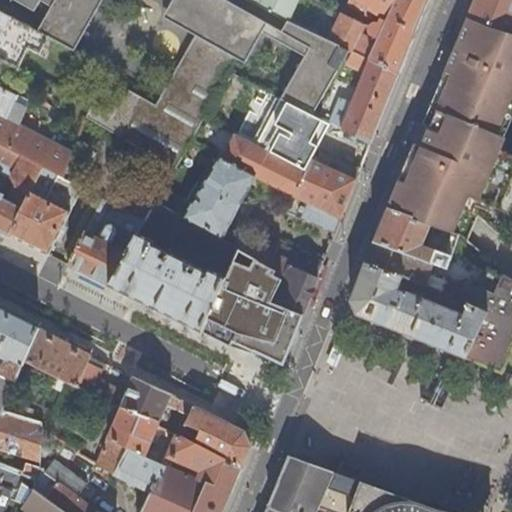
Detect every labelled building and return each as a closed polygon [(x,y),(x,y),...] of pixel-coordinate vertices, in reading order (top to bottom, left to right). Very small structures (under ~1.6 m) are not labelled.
[(14,0),(34,11),(40,0),(53,7),(37,31),(74,51),(102,0),(14,0)] [(282,99),(293,104),(314,114),(350,48),(291,20),(254,0),(173,0),(164,18),(196,36),(190,48),(231,72),(239,59),(246,63),(263,33),(306,55),(282,99)] [(254,0),(291,20),(299,0),(254,0)] [(371,59),(400,73),(428,0),(351,0),(349,4),(372,15),(374,11),(388,18),(377,45),(358,36),(352,49),(371,59)] [(511,0),(476,0),(469,19),(484,24),(511,33),(511,0)] [(28,43),(29,45),(40,50),(47,36),(37,31),(0,10),(0,58),(18,67),(26,50),(20,47),(23,41),(28,43)] [(395,194),(389,208),(413,217),(412,220),(450,234),(460,209),(465,211),(471,198),(511,215),(511,213),(511,155),(495,148),(510,113),(511,113),(511,33),(484,24),(469,19),(457,45),(463,48),(456,64),(462,66),(453,87),(448,84),(442,98),(447,101),(437,124),(432,122),(423,144),(428,147),(421,163),(416,160),(410,174),(413,176),(403,198),(395,194)] [(174,170),(205,116),(231,72),(190,48),(159,104),(105,76),(90,121),(174,170)] [(342,128),(372,143),(400,73),(371,59),(342,128)] [(0,87),(0,146),(42,168),(64,180),(65,179),(73,154),(17,125),(28,101),(0,87)] [(296,195),(341,219),(357,179),(315,160),(320,149),(320,148),(281,129),(293,104),(282,99),(258,87),(236,133),(235,135),(307,173),(296,195)] [(286,212),(336,232),(341,219),(296,195),(307,173),(235,135),(225,156),(221,155),(184,216),(223,237),(257,177),(294,196),(286,212)] [(423,144),(416,160),(421,163),(428,147),(423,144)] [(42,168),(0,146),(0,229),(8,234),(42,168)] [(315,160),(357,179),(361,169),(320,149),(315,160)] [(8,234),(48,254),(82,188),(65,179),(64,180),(42,168),(30,193),(22,208),(8,234)] [(144,222),(152,208),(123,192),(116,206),(122,210),(144,222)] [(89,274),(108,285),(138,233),(142,226),(144,222),(122,210),(115,225),(109,225),(107,227),(100,238),(95,235),(111,204),(103,199),(68,264),(89,274)] [(155,308),(202,331),(239,246),(223,237),(184,216),(157,200),(152,208),(144,222),(142,226),(171,242),(174,237),(183,242),(179,249),(186,253),(183,259),(176,255),(170,253),(167,255),(162,252),(162,249),(153,244),(153,241),(138,233),(108,285),(155,308)] [(389,208),(374,242),(433,262),(448,267),(452,254),(457,236),(450,234),(412,220),(413,217),(389,208)] [(273,303),(303,315),(324,262),(262,233),(252,254),(267,263),(278,270),(276,274),(279,276),(284,280),(281,286),(273,303)] [(374,242),(365,264),(403,279),(406,280),(410,268),(434,277),(437,271),(431,269),(433,262),(374,242)] [(283,365),(303,315),(273,303),(269,308),(251,299),(241,323),(230,319),(238,301),(240,301),(254,268),(263,272),(267,263),(252,254),(239,246),(202,331),(232,347),(255,353),(283,365)] [(179,249),(176,255),(183,259),(186,253),(179,249)] [(356,315),(466,359),(487,312),(468,304),(463,316),(407,292),(405,293),(399,290),(403,279),(365,264),(350,301),(356,315)] [(466,359),(502,373),(511,351),(511,280),(489,270),(463,289),(458,300),(468,304),(487,312),(466,359)] [(275,284),(281,286),(284,280),(279,276),(275,284)] [(24,359),(39,328),(10,313),(0,308),(0,352),(5,355),(0,365),(0,373),(15,381),(24,359)] [(97,380),(106,362),(87,352),(39,328),(24,359),(110,401),(116,389),(97,380)] [(335,340),(327,361),(335,368),(344,348),(335,340)] [(388,371),(386,412),(442,415),(444,374),(388,371)] [(0,414),(3,409),(15,381),(0,373),(0,414)] [(190,415),(195,407),(196,404),(177,396),(177,395),(175,394),(173,394),(133,376),(121,406),(162,419),(167,405),(190,415)] [(151,446),(162,419),(121,406),(97,464),(114,474),(128,447),(158,461),(162,451),(151,446)] [(244,433),(195,407),(190,415),(187,423),(201,430),(195,442),(242,467),(250,449),(244,433)] [(0,450),(39,462),(42,429),(43,427),(39,421),(3,409),(0,414),(0,450)] [(221,511),(242,467),(195,442),(181,435),(178,434),(169,454),(203,470),(199,479),(194,476),(192,477),(181,500),(195,507),(192,511),(221,511)] [(192,511),(195,507),(181,500),(192,477),(158,461),(128,447),(114,474),(150,493),(149,495),(144,493),(142,497),(147,500),(140,511),(192,511)] [(98,511),(99,510),(77,495),(86,483),(54,460),(45,472),(57,482),(53,489),(36,479),(34,490),(64,511),(98,511)] [(21,471),(0,462),(0,511),(5,511),(10,500),(23,505),(21,508),(27,511),(64,511),(34,490),(36,479),(37,476),(21,471)] [(21,471),(37,476),(39,467),(24,462),(21,471)] [(309,463),(296,467),(299,469),(295,478),(326,491),(333,476),(309,463)] [(285,471),(268,508),(277,511),(316,511),(319,507),(331,511),(445,511),(412,502),(333,476),(326,491),(295,478),(299,469),(296,467),(285,471)]
